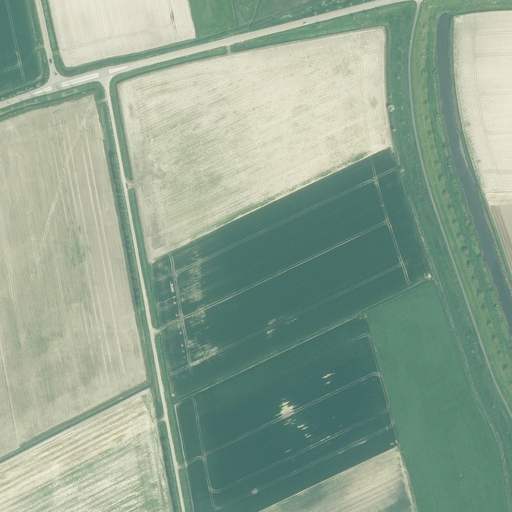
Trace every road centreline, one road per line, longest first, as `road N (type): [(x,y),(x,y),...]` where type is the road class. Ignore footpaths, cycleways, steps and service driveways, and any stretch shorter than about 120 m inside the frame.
road 1 (unclassified): [(184,511),(104,76)]
road 2 (unclassified): [(511,416),(420,151),(410,54),(419,0)]
road 3 (tertiary): [(136,64),(392,0)]
